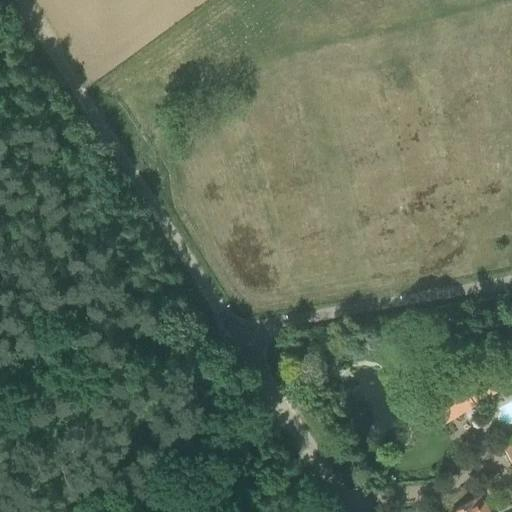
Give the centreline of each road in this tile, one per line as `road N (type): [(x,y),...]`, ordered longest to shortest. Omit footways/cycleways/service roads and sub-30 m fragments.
road 1 (unclassified): [(234,333),(20,0)]
road 2 (unclassified): [(511,282),(234,333)]
road 3 (track): [(234,333),(0,383)]
road 4 (unclassified): [(349,511),(234,333)]
